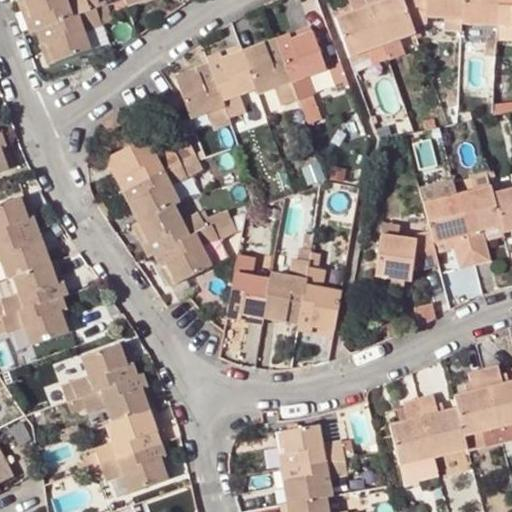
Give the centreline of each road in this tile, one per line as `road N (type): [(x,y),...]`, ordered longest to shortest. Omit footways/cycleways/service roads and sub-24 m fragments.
road 1 (residential): [(200,402),(337,382),(511,309)]
road 2 (residential): [(200,402),(85,221),(39,129)]
road 3 (residential): [(235,0),(39,129)]
